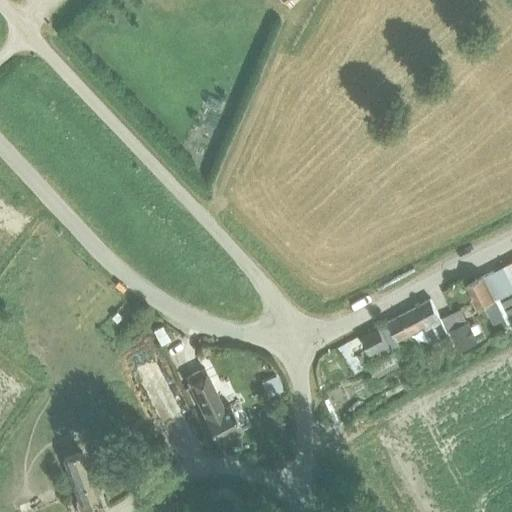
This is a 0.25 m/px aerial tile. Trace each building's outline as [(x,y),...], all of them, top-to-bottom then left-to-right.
[(484,273),(466,283),(478,305),(485,302),(496,323),(506,318),(509,325),(511,323),(511,277),(506,264),(485,275),(484,273)] [(400,337),(421,326),(429,341),(449,333),(431,298),(390,319),(400,337)] [(467,319),(449,327),(459,347),(477,338),(467,319)] [(105,327),(111,334),(117,329),(110,322),(105,327)] [(163,323),(154,328),(161,342),(170,337),(163,323)] [(388,342),(379,327),(362,338),(371,352),(388,342)] [(393,354),(369,368),(375,378),(398,364),(393,354)] [(216,437),(241,425),(229,400),(223,403),(204,363),(186,371),(205,411),(204,412),(216,437)] [(155,404),(175,398),(167,369),(147,375),(155,404)] [(179,421),(181,427),(172,431),(183,458),(204,450),(191,416),(179,421)] [(91,496),(99,493),(84,450),(65,456),(80,500),(78,501),(81,511),(83,511),(95,508),(91,496)]
